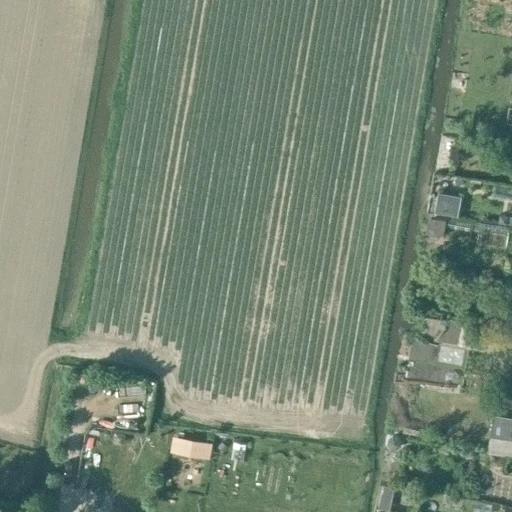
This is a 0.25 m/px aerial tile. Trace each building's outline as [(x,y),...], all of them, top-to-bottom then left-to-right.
[(507,223),(508,215),(500,213),(499,222),(507,223)] [(444,236),(446,221),(428,217),(426,233),(444,236)] [(456,397),(457,386),(436,385),(435,396),(456,397)] [(102,417),(110,393),(93,388),(85,411),(102,417)] [(511,416),(493,414),(487,451),(511,455),(511,416)] [(398,435),(393,434),(388,437),(387,443),(390,447),(396,449),(400,445),(401,440),(398,435)] [(171,469),(212,472),(213,454),(172,452),(171,469)] [(384,486),(382,496),(393,499),(396,488),(384,486)]
